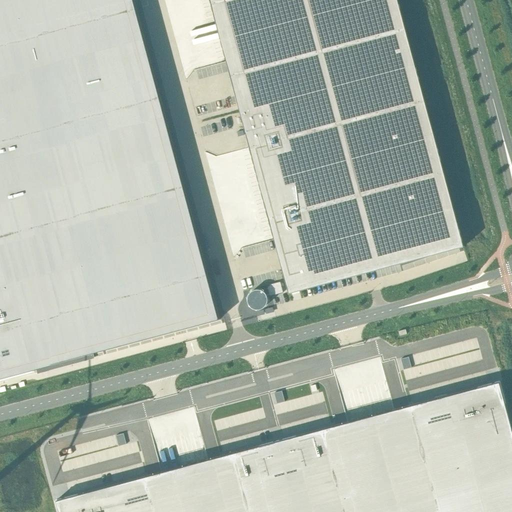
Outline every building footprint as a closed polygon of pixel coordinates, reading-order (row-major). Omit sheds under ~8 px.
[(133,0),(0,0),(0,148),(162,105),(133,0)] [(210,0),(216,20),(233,85),(240,113),(416,66),(397,0),(210,0)] [(416,66),(240,113),(250,147),(289,294),(291,294),(291,293),(291,292),(290,290),(298,288),(305,286),(318,283),(323,281),(445,249),(461,244),(462,247),(464,246),(416,66)] [(162,105),(0,148),(0,377),(7,376),(105,350),(220,319),(162,105)] [(275,283),(267,285),(270,296),(278,294),(283,292),(280,282),(275,283)] [(260,310),(263,308),(266,306),(267,303),(268,300),(267,296),(266,293),(263,291),(260,290),(257,289),(253,290),(251,292),(249,295),(248,298),(247,301),(248,304),(250,307),(253,309),(256,310),(260,310)] [(511,511),(511,426),(500,381),(370,416),(56,500),(59,511),(511,511)]
